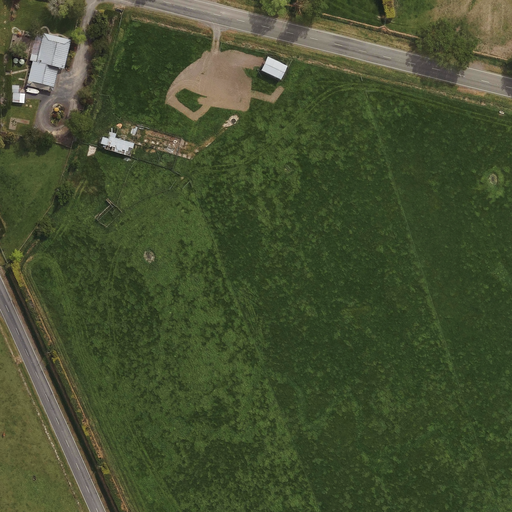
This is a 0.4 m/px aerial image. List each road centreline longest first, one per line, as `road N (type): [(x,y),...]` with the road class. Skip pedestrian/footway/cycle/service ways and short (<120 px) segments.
road 1 (primary): [(511,87),(157,0)]
road 2 (tertiary): [(99,511),(0,289)]
